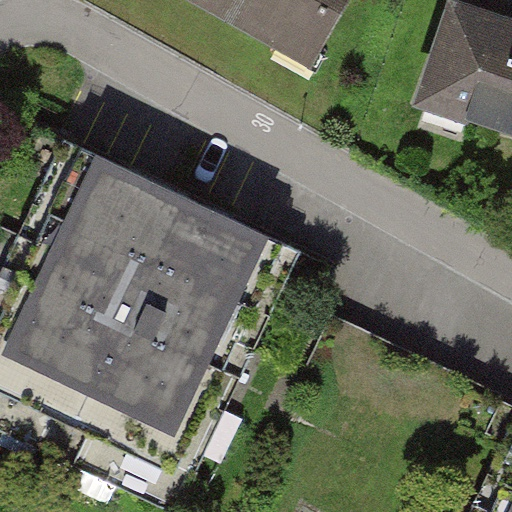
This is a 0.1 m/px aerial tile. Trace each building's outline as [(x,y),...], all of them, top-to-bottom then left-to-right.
[(203,0),(313,61),(347,0),(203,0)] [(511,0),(467,0),(508,13),(511,0)] [(511,20),(453,1),(420,102),(511,131),(511,20)] [(295,249),(71,144),(0,293),(0,422),(174,504),(295,249)] [(511,511),(511,444),(479,511),(511,511)]
